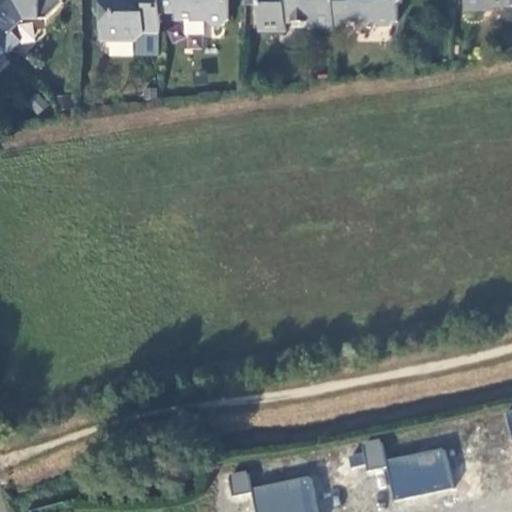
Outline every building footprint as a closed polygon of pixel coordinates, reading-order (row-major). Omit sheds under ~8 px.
[(0,0),(0,45),(9,54),(21,42),(12,32),(24,20),(39,20),(47,20),(64,3),(63,0),(0,0)] [(161,13),(161,0),(95,0),(94,1),(94,7),(102,15),(101,35),(110,42),(137,43),(145,35),(161,35),(161,13)] [(161,0),(161,13),(177,13),(178,20),(206,21),(212,27),(223,27),(230,22),(230,0),(161,0)] [(336,27),(336,0),(260,0),(261,5),(261,22),(266,32),(287,33),(287,24),(317,24),(317,33),(336,33),(336,27)] [(336,0),(336,27),(348,28),(353,22),(374,23),(379,27),(392,27),(397,22),(399,23),(399,7),(403,3),(403,0),(336,0)] [(511,0),(466,0),(466,11),(494,12),(494,4),(510,4),(511,8),(511,0)] [(9,54),(0,45),(0,63),(5,58),(9,54)] [(9,54),(5,58),(11,64),(14,60),(9,54)] [(379,438),(361,442),(368,469),(386,465),(379,438)] [(445,451),(387,462),(395,502),(453,490),(445,451)] [(247,470),(229,474),(233,493),(251,489),(247,470)] [(318,511),(311,478),(252,491),(256,511),(318,511)]
